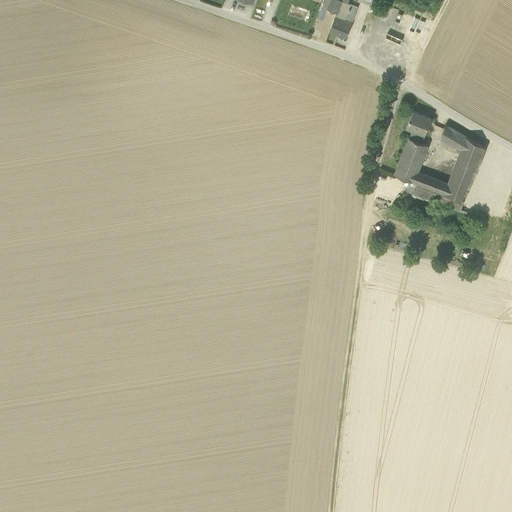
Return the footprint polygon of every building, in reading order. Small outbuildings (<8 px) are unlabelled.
[(337,13),(338,13),(343,1),(340,0),(331,0),(328,7),(328,9),(337,13)] [(345,20),(351,4),(348,3),(343,1),(338,13),(337,13),(336,16),(345,20)] [(351,4),(345,20),(352,22),(358,7),(351,4)] [(346,37),(352,22),(345,20),(336,16),(330,31),(331,31),(345,37),(346,37)] [(407,127),(413,129),(425,134),(432,118),(413,111),(407,127)] [(442,138),(461,149),(466,136),(447,125),(442,138)] [(422,142),(425,134),(413,129),(409,138),(422,142)] [(461,149),(448,183),(444,193),(465,201),(474,176),(485,147),(466,136),(461,149)] [(485,180),(474,176),(465,201),(444,193),(448,183),(418,172),(428,145),(422,142),(409,138),(395,174),(410,180),(406,190),(472,215),(476,205),(485,180)] [(509,162),(485,147),(474,176),(485,180),(476,205),(491,210),(509,162)]
